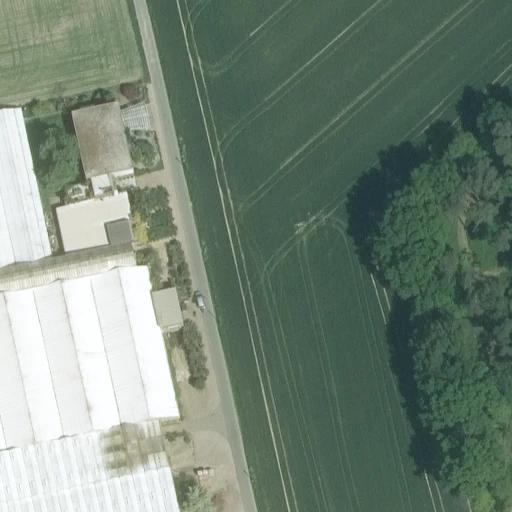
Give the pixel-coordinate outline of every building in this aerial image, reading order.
[(22,112),(0,116),(0,276),(54,265),(22,112)] [(119,112),(81,120),(95,186),(113,182),(134,177),(119,112)] [(95,186),(66,193),(70,211),(79,209),(78,208),(117,200),(113,182),(95,186)] [(117,200),(78,208),(79,209),(89,258),(133,249),(138,248),(127,197),(117,200)] [(70,211),(58,214),(68,263),(89,258),(79,209),(70,211)] [(54,265),(0,276),(0,302),(138,273),(133,249),(89,258),(68,263),(54,265)] [(0,302),(0,416),(9,457),(160,425),(179,421),(180,420),(162,334),(154,300),(148,270),(138,273),(0,302)] [(176,295),(154,300),(162,334),(184,329),(176,295)] [(0,458),(9,457),(0,416),(0,458)] [(0,458),(0,511),(179,511),(160,425),(9,457),(0,458)]
